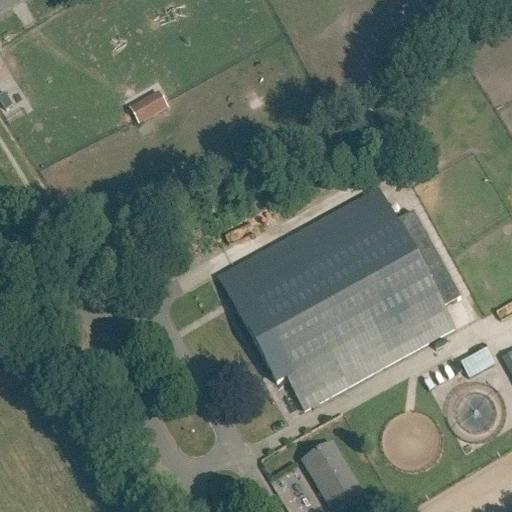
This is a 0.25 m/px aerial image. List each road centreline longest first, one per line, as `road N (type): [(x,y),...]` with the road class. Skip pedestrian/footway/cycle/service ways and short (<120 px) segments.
road 1 (unclassified): [(209,511),(71,286),(42,261),(0,250)]
road 2 (unknown): [(90,317),(136,308),(160,319),(218,432),(177,460)]
